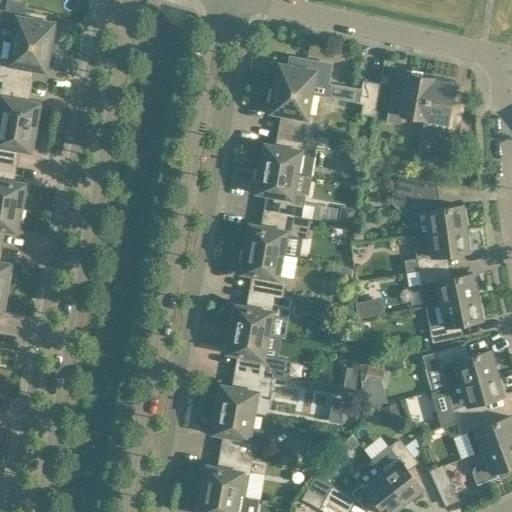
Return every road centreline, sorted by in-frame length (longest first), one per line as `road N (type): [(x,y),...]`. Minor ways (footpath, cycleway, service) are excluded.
road 1 (tertiary): [(128,0),(35,511)]
road 2 (tertiary): [(129,511),(228,2)]
road 3 (residential): [(228,2),(506,54)]
road 4 (residential): [(511,210),(499,101),(506,54)]
